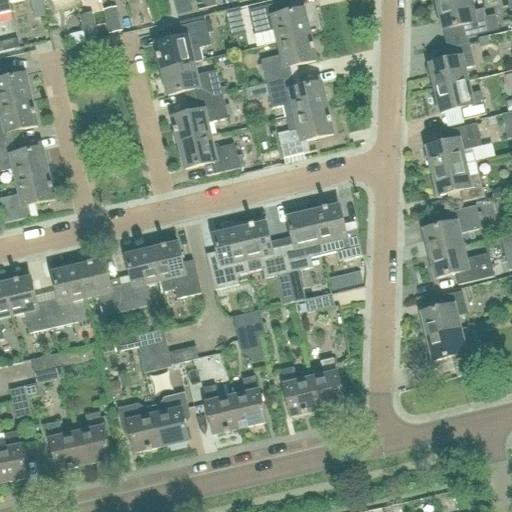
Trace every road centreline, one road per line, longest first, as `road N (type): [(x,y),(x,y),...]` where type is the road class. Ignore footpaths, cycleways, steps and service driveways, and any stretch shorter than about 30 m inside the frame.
road 1 (residential): [(88,229),(56,90),(64,63),(116,49),(131,64),(168,210)]
road 2 (residential): [(379,444),(387,159)]
road 3 (residential): [(379,444),(103,511)]
road 4 (residential): [(168,210),(387,159)]
road 5 (residential): [(387,159),(394,0)]
